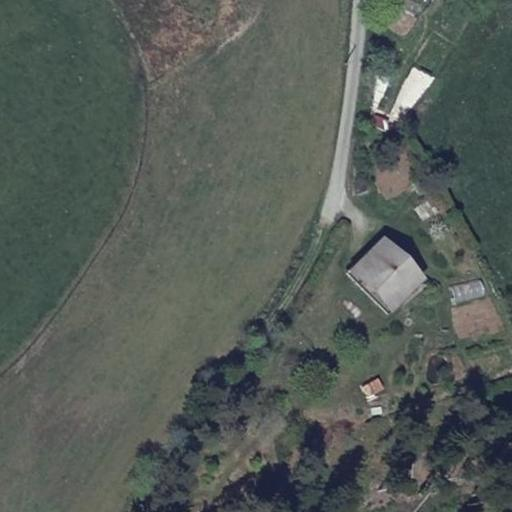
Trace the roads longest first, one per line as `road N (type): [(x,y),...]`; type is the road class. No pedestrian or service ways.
road 1 (residential): [(302,275),(333,209),(359,0)]
road 2 (track): [(145,511),(302,275)]
